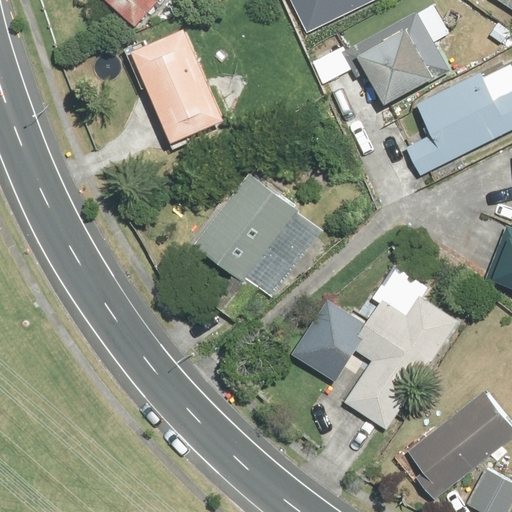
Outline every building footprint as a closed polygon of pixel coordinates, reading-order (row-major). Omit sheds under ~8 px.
[(120,0),(143,21),(163,0),(120,0)] [(295,0),(311,31),(376,0),(295,0)] [(421,8),(347,49),(381,110),(455,69),(421,8)] [(195,23),(141,45),(179,138),(233,117),(195,23)] [(343,47),(316,59),(326,83),(354,70),(343,47)] [(438,130),(411,143),(427,174),(511,131),(511,89),(503,94),(489,66),(422,99),(438,130)] [(328,229),(256,168),(199,236),(271,297),(328,229)] [(511,220),(510,219),(485,278),(511,289),(511,220)] [(350,398),(391,425),(463,316),(426,292),(412,313),(388,296),(357,343),(377,357),(350,398)] [(511,413),(492,388),(416,445),(431,464),(421,472),(438,494),(511,439),(511,413)] [(511,511),(511,476),(492,466),(470,507),(479,511),(511,511)]
